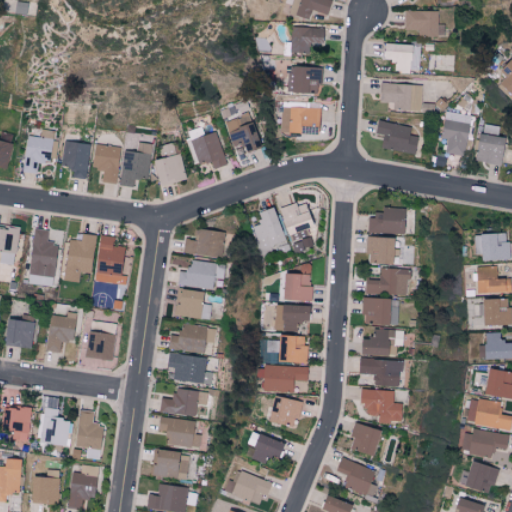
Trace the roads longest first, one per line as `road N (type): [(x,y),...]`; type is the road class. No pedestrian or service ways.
road 1 (residential): [(0,196),(162,220),(318,168),(511,201)]
road 2 (residential): [(294,511),(331,411),(359,7)]
road 3 (residential): [(121,511),(162,220)]
road 4 (residential): [(0,374),(139,394)]
